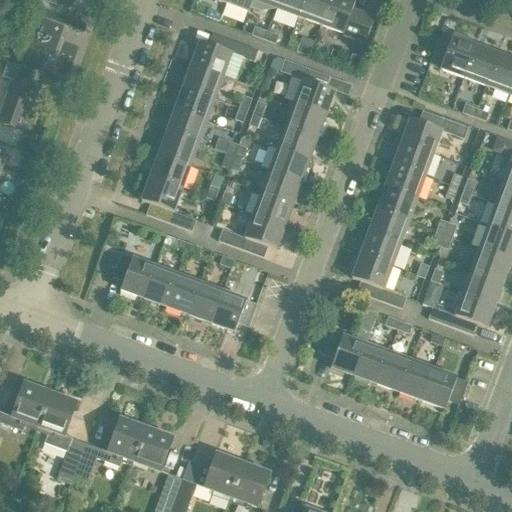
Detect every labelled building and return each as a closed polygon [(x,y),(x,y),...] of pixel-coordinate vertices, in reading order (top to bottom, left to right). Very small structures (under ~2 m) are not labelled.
[(69,12),(72,4),(60,0),(38,0),(69,12)] [(252,2),(253,2),(253,0),(213,0),(213,1),(248,13),(249,10),(252,2)] [(253,0),(253,2),(252,2),(249,10),(260,13),(273,10),(275,11),(278,0),(253,0)] [(278,0),(275,11),(298,19),(304,0),(278,0)] [(304,0),(298,19),(319,27),(329,0),(304,0)] [(329,0),(319,27),(343,35),(342,37),(364,46),(374,19),(352,11),(355,3),(354,3),(355,0),(329,0)] [(251,37),(263,41),(266,33),(254,29),(251,37)] [(266,33),(263,41),(275,46),(278,37),(266,33)] [(199,43),(190,67),(223,78),(231,55),(253,64),(257,52),(212,36),(208,47),(199,43)] [(437,44),(428,67),(439,71),(462,80),(474,47),(475,47),(476,43),(461,37),(459,42),(451,39),(448,48),(437,44)] [(296,54),(308,58),(311,50),(299,45),(296,54)] [(462,80),(485,88),(497,56),(475,47),(474,47),(462,80)] [(485,88),(507,96),(511,83),(511,61),(497,56),(485,88)] [(302,81),(293,104),(326,116),(334,93),(325,89),(329,78),(284,62),(280,73),(302,81)] [(6,64),(2,78),(14,82),(19,68),(6,64)] [(190,67),(182,89),(214,101),(223,78),(190,67)] [(336,91),(349,96),(353,84),(340,80),(336,91)] [(0,117),(0,124),(20,132),(34,93),(11,85),(0,117)] [(182,89),(174,112),(206,123),(214,101),(182,89)] [(243,98),(238,110),(247,113),(251,101),(243,98)] [(257,103),(253,115),(261,118),(265,106),(257,103)] [(293,104),(285,127),(317,139),(326,116),(293,104)] [(462,115),(473,119),(476,111),(465,106),(462,115)] [(247,113),(238,110),(234,122),(242,125),(247,113)] [(476,111),(473,119),(485,123),(488,115),(476,111)] [(174,112),(166,134),(198,146),(206,123),(174,112)] [(409,121),(401,144),(433,156),(441,133),(463,141),(467,130),(422,113),(418,124),(409,121)] [(261,118),(253,115),(248,127),(257,130),(261,118)] [(285,127),(277,149),(309,161),(317,139),(285,127)] [(166,134),(157,157),(190,169),(198,146),(166,134)] [(25,150),(36,153),(41,139),(30,135),(25,150)] [(511,159),(504,182),(511,185),(511,146),(497,141),(492,152),(511,159)] [(230,144),(225,156),(233,159),(238,147),(230,144)] [(401,144),(392,166),(425,178),(433,156),(401,144)] [(238,147),(233,159),(241,162),(246,150),(238,147)] [(277,149),(269,172),(301,184),(309,161),(277,149)] [(19,167),(30,170),(35,156),(24,152),(19,167)] [(221,168),(229,171),(233,159),(225,156),(221,168)] [(157,157),(149,179),(181,191),(190,169),(157,157)] [(233,159),(229,171),(237,174),(241,162),(233,159)] [(392,166),(384,189),(416,201),(425,178),(392,166)] [(269,172),(260,195),(293,206),(301,184),(269,172)] [(453,175),(449,187),(457,190),(462,178),(453,175)] [(181,191),(149,179),(141,203),(150,206),(146,217),(167,225),(171,214),(173,214),(181,191)] [(467,181),(463,193),(471,196),(475,184),(467,181)] [(511,185),(504,182),(495,205),(511,210),(511,185)] [(457,190),(449,187),(445,199),(453,202),(457,190)] [(206,200),(214,203),(218,191),(210,188),(206,200)] [(384,189),(376,212),(408,223),(416,201),(384,189)] [(224,193),(220,205),(228,208),(232,196),(224,193)] [(471,196),(463,193),(458,204),(467,208),(471,196)] [(260,195),(252,217),(284,229),(293,206),(260,195)] [(511,210),(495,205),(487,227),(511,236),(511,210)] [(376,212),(368,234),(400,246),(408,223),(376,212)] [(171,214),(167,225),(191,234),(195,222),(173,214),(171,214)] [(284,229),(252,217),(244,240),(244,241),(240,251),(263,260),(267,249),(276,252),(284,229)] [(440,221),(435,233),(443,236),(448,224),(440,221)] [(448,224),(443,236),(452,239),(456,227),(448,224)] [(511,236),(487,227),(479,250),(511,262),(511,258),(511,236)] [(218,243),(240,251),(244,241),(244,240),(222,232),(218,243)] [(431,246),(439,248),(443,236),(435,233),(431,246)] [(368,234),(359,257),(392,268),(400,246),(368,234)] [(443,236),(439,248),(447,252),(452,239),(443,236)] [(174,250),(186,254),(189,246),(177,241),(174,250)] [(189,246),(186,254),(198,258),(201,250),(189,246)] [(479,250),(471,272),(503,284),(511,262),(479,250)] [(120,292),(142,301),(154,268),(132,260),(131,260),(120,256),(112,279),(123,283),(120,292)] [(392,268),(359,257),(351,280),(360,283),(356,294),(378,302),(382,292),(383,292),(392,268)] [(234,262),(222,258),(219,266),(231,271),(234,262)] [(416,278),(424,281),(428,268),(420,265),(416,278)] [(243,288),(263,291),(266,271),(246,267),(243,288)] [(142,301),(165,309),(177,276),(154,268),(142,301)] [(434,271),(430,283),(438,286),(443,274),(434,271)] [(471,272),(462,295),(495,307),(503,284),(471,272)] [(165,309),(187,317),(199,285),(177,276),(165,309)] [(187,317),(210,325),(222,293),(199,285),(187,317)] [(405,300),(383,292),(382,292),(378,302),(401,311),(405,300)] [(222,293),(210,325),(234,334),(237,325),(248,329),(257,307),(246,302),(222,293)] [(422,306),(429,308),(432,297),(425,295),(422,306)] [(462,295),(458,306),(454,318),(450,329),(473,337),(477,327),(486,330),(495,307),(462,295)] [(454,318),(432,309),(428,321),(450,329),(454,318)] [(330,370),(353,378),(365,346),(377,315),(364,310),(356,331),(358,332),(355,342),(331,334),(322,357),(333,361),(330,370)] [(384,327),(396,332),(399,323),(387,319),(384,327)] [(399,323),(396,332),(408,336),(411,328),(399,323)] [(444,340),(432,335),(429,344),(441,348),(444,340)] [(353,378),(376,387),(388,355),(365,346),(353,378)] [(376,387),(397,394),(408,362),(388,355),(376,387)] [(397,394),(419,402),(431,370),(408,362),(397,394)] [(431,370),(419,402),(444,412),(448,403),(459,407),(467,384),(431,370)] [(25,424),(37,429),(50,395),(23,385),(11,419),(0,414),(0,424),(22,433),(25,424)] [(50,395),(37,429),(48,433),(44,445),(67,453),(56,481),(71,486),(73,479),(86,446),(64,437),(76,404),(50,395)] [(107,454),(86,446),(73,479),(87,484),(96,460),(118,468),(121,460),(133,464),(146,430),(120,420),(107,454)] [(172,440),(146,430),(133,464),(160,474),(172,440)] [(203,490),(229,499),(242,465),(216,456),(203,490)] [(242,465),(229,499),(256,509),(268,475),(242,465)] [(154,511),(170,511),(182,481),(168,476),(154,511)] [(182,481),(170,511),(186,511),(196,486),(182,481)]
